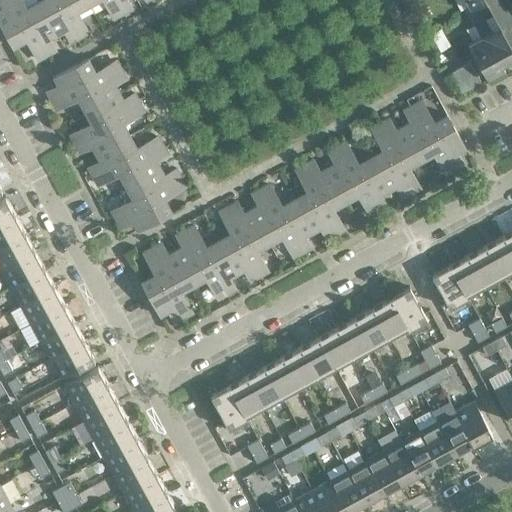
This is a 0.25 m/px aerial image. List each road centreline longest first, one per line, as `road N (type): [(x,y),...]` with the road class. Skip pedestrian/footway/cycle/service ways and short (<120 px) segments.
road 1 (residential): [(144,378),(511,182)]
road 2 (residential): [(144,378),(0,116)]
road 3 (residential): [(218,511),(144,378)]
